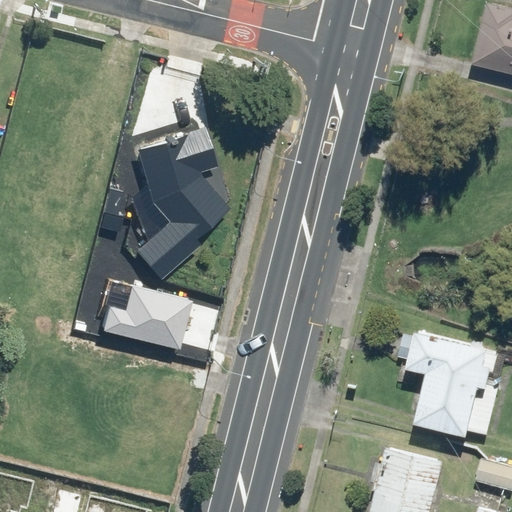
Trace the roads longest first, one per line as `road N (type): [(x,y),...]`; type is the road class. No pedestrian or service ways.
road 1 (secondary): [(351,47),(235,511)]
road 2 (residential): [(154,0),(351,47)]
